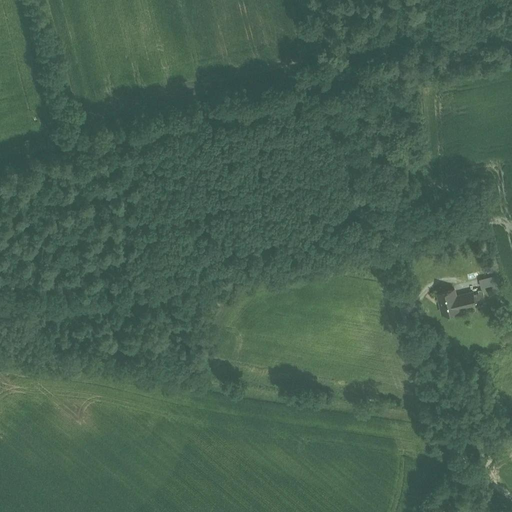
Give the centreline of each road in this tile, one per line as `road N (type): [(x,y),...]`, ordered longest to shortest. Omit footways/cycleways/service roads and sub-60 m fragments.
road 1 (unclassified): [(305,0),(449,479),(441,511)]
road 2 (track): [(511,47),(0,160)]
road 3 (unknown): [(66,145),(29,0)]
